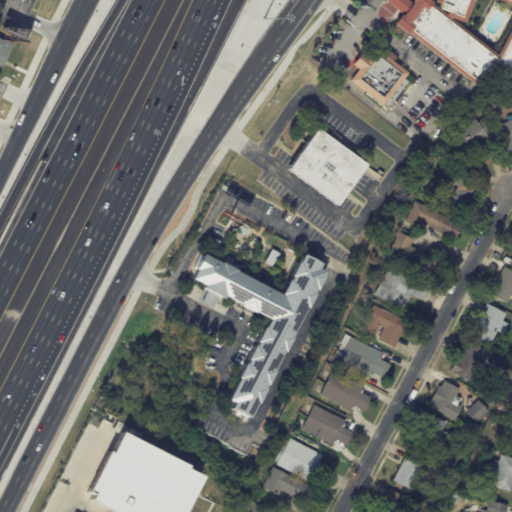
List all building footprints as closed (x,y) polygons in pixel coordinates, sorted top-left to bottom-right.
[(511,0),(511,73),(493,62),(475,85),(407,30),(406,32),(392,22),(399,12),(385,0),(430,0),(428,2),(436,7),(438,2),(434,0),(511,0)] [(0,38),(11,43),(1,67),(0,66),(0,38)] [(386,49),(386,48),(395,55),(391,60),(406,72),(402,77),(407,81),(386,108),(349,79),(358,68),(351,63),(361,51),(367,56),(375,46),(383,53),(386,49)] [(493,130),(487,134),(490,139),(454,164),(439,144),(460,129),(456,124),(468,115),(472,120),(475,118),(477,122),(484,117),(493,130)] [(511,151),(504,154),(495,126),(511,120),(511,151)] [(333,141),(365,164),(336,205),(284,167),(314,126),(333,141)] [(453,173),(474,183),(461,209),(448,202),(454,190),(449,188),(445,197),(432,190),(443,167),(453,173)] [(444,234),(419,222),(416,228),(404,221),(414,201),(460,225),(453,239),(444,234)] [(401,233),(413,239),(409,246),(440,262),(432,276),(388,252),(398,232),(401,233)] [(324,276),(316,290),(315,289),(313,293),(314,293),(306,308),(290,337),(291,338),(283,352),(282,351),(272,370),(273,371),(265,385),(264,385),(262,389),(263,389),(256,404),(255,403),(247,419),(243,416),(241,419),(233,414),(234,412),(228,409),(231,403),(225,400),(236,379),(235,378),(243,363),(244,364),(246,361),(245,360),(253,345),(254,346),(256,343),(255,342),(263,327),(264,328),(268,320),(254,312),(253,313),(239,305),(224,297),(222,300),(219,298),(213,309),(202,303),(208,292),(201,289),(203,286),(190,279),(191,279),(195,271),(193,270),(200,257),(201,257),(202,254),(220,263),(221,262),(235,270),(235,271),(280,295),(288,279),(289,280),(291,276),(290,276),(297,262),(298,262),(303,254),(320,264),(318,268),(324,272),(322,275),(324,276)] [(427,288),(421,300),(409,294),(401,310),(387,303),(388,302),(373,294),(388,267),(411,279),(412,278),(428,286),(427,288)] [(511,271),(511,291),(506,303),(489,295),(503,267),(511,271)] [(505,313),(489,344),(468,333),(478,313),(480,314),(486,303),(505,313)] [(399,337),(393,348),(378,340),(384,328),(378,325),(374,334),(361,328),(373,305),(406,322),(399,337)] [(372,348),(382,353),(378,359),(388,364),(381,378),(371,373),(368,379),(336,361),(345,346),(340,343),(345,334),(370,347),(372,348)] [(449,372),(457,357),(459,358),(465,344),(485,354),(470,382),(449,372)] [(362,386),(363,387),(360,393),(369,398),(362,411),(353,406),(351,409),(349,412),(319,395),(333,370),(362,386)] [(437,386),(437,385),(440,387),(443,381),(459,390),(456,396),(460,398),(457,405),(460,407),(453,421),(426,407),(437,386)] [(484,407),(487,412),(475,423),(465,412),(477,400),(484,407)] [(343,425),(342,427),(351,432),(344,445),(336,440),(332,447),(300,429),(313,404),(345,421),(343,424),(344,424),(343,425)] [(445,423),(429,453),(410,443),(427,413),(445,423)] [(481,426),(476,436),(470,432),(474,423),(481,426)] [(111,511),(182,511),(201,472),(115,433),(85,500),(111,511)] [(331,471),(326,479),(313,472),(308,481),(276,465),(278,461),(275,460),(286,439),(289,441),(290,438),(322,455),(318,463),(331,470),(331,471)] [(423,461),(407,489),(391,481),(407,452),(423,461)] [(511,458),(511,480),(508,492),(490,486),(493,475),(489,474),(493,459),(498,461),(500,454),(511,458)] [(301,501),(281,490),(278,496),(261,487),(272,467),(319,492),(312,507),(301,501)] [(374,511),(383,495),(387,489),(404,498),(396,511),(374,511)] [(453,491),(461,493),(459,501),(451,499),(453,491)] [(495,503),(507,505),(505,511),(479,511),(480,509),(486,510),(487,501),(495,503)]
